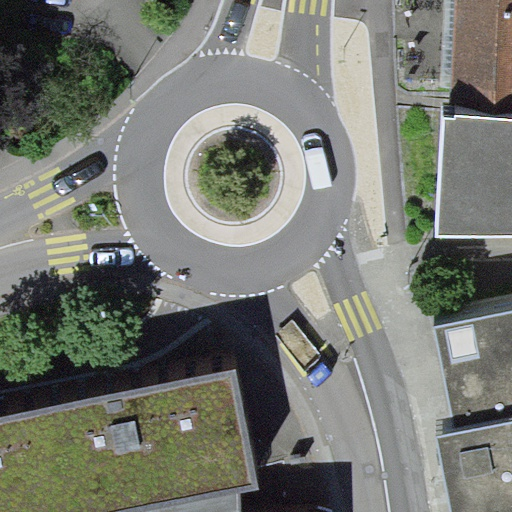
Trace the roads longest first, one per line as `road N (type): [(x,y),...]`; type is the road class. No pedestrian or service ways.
road 1 (tertiary): [(384,511),(349,364),(281,253)]
road 2 (secondary): [(281,253),(318,208),(321,148),(308,120),(258,84)]
road 3 (secondary): [(258,84),(201,85),(155,119),(137,173),(141,202)]
road 4 (secondary): [(141,202),(173,248),(198,262),(255,265),(281,253)]
road 5 (secondary): [(0,254),(141,202)]
